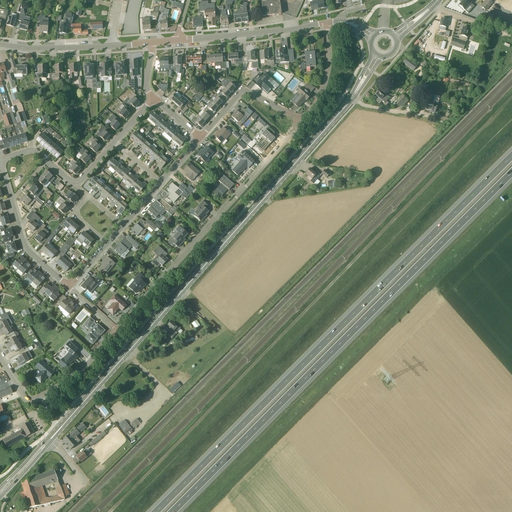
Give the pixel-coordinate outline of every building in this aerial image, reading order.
[(261,0),(263,17),(281,14),(279,0),(261,0)] [(318,9),(315,0),(308,0),(311,11),(318,9)] [(323,0),(320,1),(320,0),(315,0),(318,9),(325,8),(324,6),(328,5),(326,0),(323,0)] [(474,6),(469,2),(467,0),(463,0),(463,1),(462,0),(461,2),(461,3),(459,5),(468,14),(474,6)] [(485,0),(480,6),(486,11),(493,3),(492,3),(493,1),(491,0),(485,0)] [(211,7),(208,7),(208,2),(199,3),(200,12),(204,12),(205,19),(206,19),(206,18),(209,18),(209,27),(216,26),(215,21),(214,4),(211,5),(211,7)] [(149,12),(149,16),(158,16),(159,12),(160,7),(154,8),(153,10),(154,10),(154,12),(149,12)] [(30,18),(25,17),(23,8),(22,8),(18,21),(22,22),(20,29),(27,31),(29,23),(28,23),(30,18)] [(69,29),(70,24),(72,24),(74,14),(67,13),(66,19),(64,19),(64,24),(60,24),(59,31),(60,31),(60,33),(61,34),(63,34),(65,34),(65,32),(67,33),(67,29),(69,29)] [(14,27),(17,15),(12,14),(11,16),(12,16),(11,18),(9,17),(6,25),(14,27)] [(48,28),(48,27),(48,23),(48,21),(44,21),(45,16),(37,15),(37,21),(40,21),(39,32),(43,32),(43,31),(47,31),(47,33),(48,28)] [(168,18),(168,15),(162,15),(163,19),(164,19),(164,21),(163,21),(159,22),(160,24),(160,29),(167,29),(167,25),(168,25),(167,18),(168,18)] [(150,30),(150,25),(149,16),(142,17),(142,18),(143,30),(150,30)] [(203,27),(202,22),(202,17),(194,18),(194,20),(195,28),(203,27)] [(439,30),(445,31),(446,28),(447,20),(441,19),(439,27),(439,30)] [(88,31),(83,31),(81,31),(81,24),(73,25),(73,34),(77,33),(77,35),(88,34),(88,31)] [(467,38),(468,35),(470,30),(463,28),(459,39),(453,37),(450,46),(463,50),(467,38)] [(275,51),(276,59),(275,59),(275,63),(280,63),(289,62),(288,57),(288,56),(283,56),(283,55),(283,50),(275,51)] [(268,58),(268,57),(267,52),(260,52),(261,61),(264,61),(265,65),(267,65),(270,65),(274,65),(274,63),(273,59),(273,58),(268,58)] [(305,67),(310,67),(316,67),(315,52),(305,52),(305,62),(299,64),(301,70),(306,69),(305,67)] [(254,58),(254,53),(246,53),(247,57),(242,57),(243,58),(243,64),(242,66),(241,70),(245,70),(247,64),(248,63),(252,63),(252,69),(258,68),(257,58),(254,58)] [(238,54),(228,54),(228,61),(235,60),(235,63),(235,64),(238,64),(238,66),(242,66),(243,64),(243,58),(238,59),(238,54)] [(212,63),(215,63),(214,55),(206,56),(207,60),(205,60),(205,64),(212,64),(212,63)] [(223,63),(223,60),(222,55),(214,55),(215,63),(215,67),(220,66),(221,70),(224,69),(226,69),(225,63),(223,63)] [(163,59),(163,58),(159,58),(159,61),(160,65),(160,69),(166,69),(166,71),(169,71),(170,65),(168,65),(168,59),(166,59),(165,59),(163,59)] [(181,63),(181,58),(173,58),(173,65),(170,65),(169,71),(169,78),(173,78),(173,72),(177,73),(177,74),(181,74),(182,67),(183,65),(183,63),(181,63)] [(403,63),(413,71),(417,66),(407,58),(403,63)] [(27,76),(27,66),(16,67),(17,67),(16,67),(14,60),(10,62),(15,77),(22,77),(22,76),(27,76)] [(138,65),(137,66),(137,61),(136,61),(135,60),(134,60),(133,61),(130,61),(130,66),(131,80),(127,80),(127,87),(135,94),(135,80),(134,80),(134,77),(135,77),(134,70),(137,70),(137,69),(138,69),(138,65)] [(115,64),(115,69),(116,76),(127,75),(127,68),(123,68),(123,62),(119,63),(120,64),(119,64),(118,64),(117,64),(116,64),(115,64)] [(108,65),(106,65),(106,63),(103,64),(103,65),(101,65),(101,68),(99,68),(99,73),(101,73),(101,77),(108,77),(112,77),(112,70),(108,70),(108,65)] [(93,65),(89,66),(89,64),(85,64),(85,66),(84,66),(84,70),(85,70),(85,77),(93,77),(93,65)] [(62,73),(62,70),(62,65),(55,65),(55,74),(50,74),(51,81),(52,81),(52,82),(53,84),(55,84),(55,82),(59,82),(59,73),(62,73)] [(48,81),(51,81),(50,74),(46,74),(46,66),(38,66),(38,74),(35,74),(39,88),(41,87),(41,82),(46,82),(46,79),(48,79),(48,81)] [(271,90),(274,87),(271,84),(274,81),(271,78),(265,73),(255,85),(261,89),(262,88),(268,93),(271,90)] [(236,85),(238,84),(235,82),(227,79),(226,80),(226,81),(226,80),(221,85),(226,88),(231,93),(235,88),(236,89),(238,87),(236,85)] [(168,84),(158,84),(158,87),(164,92),(168,87),(168,84)] [(315,88),(309,85),(306,88),(311,93),(315,88)] [(311,95),(307,92),(302,87),(296,93),(300,96),(293,103),(298,108),(305,100),(306,101),(311,95)] [(227,98),(231,93),(226,88),(221,93),(220,92),(218,95),(225,101),(227,99),(227,98)] [(384,90),(382,92),(380,89),(375,95),(379,98),(376,101),(379,104),(382,101),(387,105),(388,103),(386,101),(389,98),(386,95),(388,93),(384,90)] [(175,104),(180,99),(175,95),(176,93),(174,91),(167,98),(170,101),(170,100),(175,104)] [(132,92),(122,104),(127,108),(128,109),(131,105),(135,108),(140,103),(135,99),(137,97),(132,92)] [(435,113),(436,107),(433,106),(434,104),(435,105),(437,96),(429,94),(427,101),(425,109),(432,111),(432,112),(435,113)] [(223,104),(225,101),(218,95),(216,97),(217,98),(213,103),(218,108),(222,103),(223,104)] [(188,104),(186,102),(187,100),(182,96),(180,99),(175,104),(180,108),(179,109),(182,111),(186,107),(188,104)] [(405,100),(406,99),(402,96),(395,104),(399,107),(405,100)] [(218,108),(213,103),(211,101),(206,106),(207,107),(205,109),(212,116),(215,113),(214,112),(218,108)] [(125,119),(130,114),(125,110),(127,108),(122,104),(118,109),(121,112),(119,114),(125,119)] [(237,123),(241,126),(251,115),(253,113),(247,108),(245,110),(243,108),(241,111),(241,112),(240,114),(236,111),(231,116),(238,122),(237,123)] [(210,118),(212,116),(205,109),(204,111),(200,117),(205,122),(209,117),(210,118)] [(156,125),(161,120),(163,117),(160,115),(158,117),(153,112),(148,118),(156,125)] [(17,124),(23,122),(20,113),(16,114),(17,117),(14,118),(16,124),(17,124)] [(6,127),(13,125),(9,114),(2,116),(5,125),(6,127)] [(115,121),(117,119),(113,115),(108,120),(111,123),(109,125),(115,131),(120,125),(115,121)] [(200,117),(198,116),(197,115),(195,117),(198,120),(196,123),(201,127),(205,122),(200,117)] [(166,124),(161,120),(156,125),(164,132),(169,127),(171,124),(168,122),(166,124)] [(28,142),(27,139),(25,134),(28,133),(26,126),(22,127),(22,128),(21,128),(18,129),(19,130),(20,133),(20,135),(23,144),(28,142)] [(110,136),(105,132),(107,130),(103,126),(98,131),(99,132),(96,135),(99,138),(100,137),(105,142),(110,136)] [(174,131),(169,127),(164,132),(172,140),(177,134),(179,132),(176,129),(174,131)] [(230,135),(227,132),(223,128),(220,132),(219,134),(217,133),(214,136),(222,144),(230,135)] [(271,143),(275,138),(266,130),(261,135),(258,139),(260,141),(256,146),(258,148),(258,149),(259,148),(262,151),(269,142),(271,143)] [(138,145),(143,140),(135,132),(130,138),(136,143),(134,145),(136,148),(138,145)] [(40,143),(45,137),(42,134),(36,140),(40,143)] [(182,138),(177,134),(172,140),(180,147),(187,139),(184,136),(182,138)] [(244,135),(241,139),(247,145),(251,141),(244,135)] [(43,146),(49,140),(46,137),(45,137),(40,143),(43,146)] [(100,148),(96,144),(98,141),(93,137),(88,142),(91,145),(89,148),(96,153),(100,148)] [(47,150),(53,143),(49,140),(43,146),(47,150)] [(147,152),(152,147),(143,140),(138,145),(144,150),(142,152),(145,155),(147,152)] [(240,140),(237,144),(243,149),(246,146),(240,140)] [(50,153),(56,146),(53,143),(47,150),(50,153)] [(54,156),(60,149),(56,146),(50,153),(54,156)] [(155,159),(160,154),(152,147),(147,152),(152,157),(150,159),(153,162),(155,159)] [(209,159),(214,153),(207,147),(203,151),(204,151),(202,153),(200,151),(197,155),(207,164),(210,160),(209,159)] [(58,159),(63,152),(60,149),(54,156),(58,159)] [(90,159),(86,155),(88,152),(86,151),(86,152),(83,149),(79,153),(76,156),(77,157),(79,159),(80,159),(86,164),(90,159)] [(254,162),(251,158),(243,151),(238,157),(241,160),(236,166),(242,172),(248,165),(250,166),(254,162)] [(161,169),(168,161),(160,154),(155,159),(160,164),(158,166),(161,169)] [(80,170),(76,166),(78,164),(73,159),(68,165),(72,168),(70,170),(76,175),(80,170)] [(120,161),(117,163),(112,159),(107,164),(115,171),(120,166),(122,163),(120,161)] [(200,173),(190,164),(183,171),(184,171),(184,170),(188,173),(185,176),(192,182),(195,179),(200,173)] [(126,170),(120,166),(115,171),(123,179),(128,173),(131,171),(128,168),(126,170)] [(50,175),(52,172),(48,169),(47,171),(46,171),(42,176),(48,182),(48,181),(51,183),(55,178),(50,175)] [(317,174),(310,169),(306,174),(312,179),(310,182),(313,184),(320,177),(319,176),(317,174)] [(134,177),(128,173),(123,179),(131,186),(137,180),(139,178),(136,175),(134,177)] [(38,181),(44,186),(46,185),(48,182),(42,176),(38,181)] [(234,185),(230,182),(223,176),(219,181),(221,184),(214,192),(217,195),(216,196),(217,196),(220,198),(227,189),(229,190),(234,185)] [(103,185),(99,181),(95,178),(92,182),(90,183),(96,188),(93,190),(96,193),(98,191),(103,185)] [(142,184),(137,180),(131,186),(140,193),(147,185),(144,182),(142,184)] [(171,194),(168,197),(167,196),(164,199),(170,205),(170,204),(170,203),(171,202),(172,202),(174,203),(181,196),(184,199),(185,198),(186,199),(192,192),(187,188),(182,184),(178,188),(176,186),(172,183),(167,190),(171,194)] [(39,187),(38,189),(34,185),(29,191),(31,193),(35,196),(33,199),(36,201),(41,206),(45,202),(41,201),(38,199),(39,198),(38,197),(44,191),(41,189),(42,189),(39,187)] [(106,198),(111,192),(103,185),(98,191),(104,195),(102,198),(104,200),(106,198)] [(73,203),(78,198),(72,193),(69,190),(67,194),(65,196),(67,198),(65,201),(69,204),(71,202),(73,203)] [(115,205),(120,199),(111,192),(106,198),(112,202),(110,205),(113,207),(115,205)] [(31,201),(29,199),(25,196),(20,201),(29,209),(36,201),(33,199),(31,201)] [(69,204),(65,201),(60,197),(56,202),(60,206),(58,209),(64,214),(68,209),(67,207),(69,205),(69,204)] [(118,212),(121,214),(128,206),(123,202),(125,200),(122,197),(120,199),(115,205),(120,209),(118,212)] [(172,208),(164,201),(163,201),(163,200),(160,204),(156,201),(148,211),(152,214),(151,215),(152,216),(154,218),(155,217),(156,218),(164,209),(171,216),(176,211),(172,208)] [(208,206),(204,203),(203,201),(197,207),(198,208),(193,214),(192,213),(192,214),(201,222),(204,218),(204,217),(209,212),(205,209),(208,206)] [(29,221),(35,214),(32,211),(26,218),(29,221)] [(33,232),(38,226),(36,224),(40,219),(35,214),(29,221),(32,223),(28,227),(33,232)] [(2,226),(10,224),(8,217),(4,218),(3,215),(0,215),(0,223),(1,223),(2,226)] [(65,229),(66,228),(68,230),(74,223),(69,219),(67,222),(64,219),(61,223),(60,225),(62,227),(65,229)] [(145,222),(144,222),(141,219),(136,224),(136,225),(131,231),(134,234),(137,237),(140,234),(142,236),(146,233),(145,232),(149,226),(157,233),(159,230),(148,219),(145,222)] [(79,228),(75,224),(74,223),(68,230),(71,232),(69,234),(72,236),(79,228)] [(42,245),(45,242),(47,240),(44,238),(46,236),(43,234),(45,231),(43,229),(46,226),(43,224),(35,233),(38,235),(34,239),(39,243),(40,243),(42,245)] [(179,243),(188,234),(179,226),(175,230),(178,232),(173,238),(173,239),(171,241),(178,248),(181,245),(179,243)] [(2,237),(4,243),(11,241),(10,237),(13,236),(11,229),(3,232),(3,233),(2,233),(3,237),(2,237)] [(77,240),(82,245),(83,243),(89,236),(84,232),(79,238),(78,238),(77,240),(76,240),(77,240)] [(92,245),(91,244),(94,241),(89,236),(83,243),(86,246),(85,247),(88,250),(90,247),(92,245)] [(140,246),(130,237),(128,236),(127,237),(126,237),(126,238),(125,239),(124,238),(119,243),(121,244),(115,251),(121,256),(127,250),(128,251),(132,246),(136,250),(140,246)] [(68,246),(73,239),(71,237),(65,244),(68,246)] [(75,238),(73,239),(68,246),(70,248),(77,240),(76,240),(77,240),(75,238)] [(15,246),(15,245),(14,243),(6,245),(9,253),(6,254),(7,260),(10,258),(12,258),(15,256),(14,253),(17,252),(16,249),(15,246)] [(45,247),(42,251),(46,255),(52,249),(47,244),(45,247)] [(165,257),(167,254),(158,246),(153,252),(155,254),(154,255),(156,257),(152,262),(158,268),(160,264),(162,266),(168,259),(165,257)] [(46,255),(51,259),(55,255),(57,253),(52,249),(46,255)] [(18,270),(26,261),(21,256),(13,265),(18,270)] [(61,268),(68,260),(63,256),(56,263),(61,268)] [(115,264),(111,260),(107,257),(104,261),(105,262),(99,270),(105,276),(115,264)] [(73,269),(76,266),(74,263),(70,258),(68,260),(61,268),(66,272),(71,267),(73,269)] [(23,274),(31,265),(26,261),(18,270),(23,274)] [(26,279),(27,278),(33,282),(41,273),(35,269),(30,275),(29,275),(28,273),(24,278),(26,279)] [(36,290),(46,278),(41,273),(33,282),(30,285),(36,290)] [(145,278),(141,275),(139,273),(133,280),(133,279),(127,285),(129,287),(128,287),(136,294),(141,288),(142,289),(146,284),(142,281),(145,278)] [(98,286),(100,284),(102,281),(94,274),(90,278),(89,277),(86,281),(87,282),(82,288),(81,287),(85,291),(86,289),(90,293),(97,285),(98,286)] [(51,288),(47,285),(46,284),(44,286),(45,287),(40,293),(43,295),(45,293),(49,297),(57,288),(54,285),(51,288)] [(56,305),(60,300),(57,298),(59,296),(57,294),(60,291),(57,288),(49,297),(54,302),(53,302),(56,305)] [(127,306),(123,303),(114,295),(109,301),(113,304),(107,310),(113,315),(115,313),(116,313),(116,312),(119,309),(122,311),(127,306)] [(64,310),(72,301),(69,299),(66,302),(64,300),(62,302),(60,300),(56,305),(54,307),(56,309),(59,306),(64,310)] [(71,318),(72,317),(75,313),(72,311),(74,309),(72,307),(75,304),(72,301),(64,310),(69,315),(68,316),(71,318)] [(6,321),(7,320),(6,318),(4,319),(4,318),(2,319),(0,320),(1,323),(0,323),(0,326),(0,327),(0,326),(0,331),(9,326),(6,321)] [(97,325),(94,323),(95,322),(90,318),(84,325),(89,329),(91,331),(85,338),(93,344),(105,331),(97,324),(97,325)] [(198,322),(197,320),(192,324),(195,329),(200,326),(198,322)] [(181,329),(176,325),(172,321),(167,326),(173,332),(172,334),(170,332),(167,335),(172,339),(178,332),(180,333),(182,332),(180,330),(181,329)] [(10,337),(15,334),(14,331),(13,332),(9,326),(0,331),(0,334),(1,336),(4,334),(6,336),(8,335),(10,337)] [(8,349),(19,342),(16,337),(17,337),(16,336),(15,334),(10,337),(11,340),(9,341),(10,343),(6,345),(8,349)] [(19,353),(25,350),(23,348),(22,348),(19,342),(8,349),(11,352),(14,350),(15,352),(18,351),(19,353)] [(78,350),(74,347),(69,343),(64,349),(68,352),(62,359),(69,365),(75,358),(76,359),(78,357),(75,354),(78,350)] [(19,366),(29,360),(25,354),(30,351),(28,348),(27,349),(25,350),(19,353),(21,356),(18,357),(20,360),(16,362),(19,366)] [(50,378),(54,372),(41,360),(35,367),(41,372),(35,378),(41,384),(48,376),(50,378)] [(177,382),(171,389),(168,391),(172,395),(174,393),(181,386),(177,382)] [(0,398),(13,393),(10,387),(0,391),(0,398)] [(97,409),(104,418),(110,414),(103,405),(97,409)] [(137,419),(130,424),(133,429),(134,428),(135,429),(137,428),(137,429),(138,428),(137,426),(141,423),(137,419)] [(129,426),(125,421),(123,421),(120,423),(120,426),(123,430),(122,430),(126,435),(128,434),(129,436),(132,433),(131,431),(133,430),(129,425),(129,426)] [(34,433),(29,423),(29,422),(21,427),(22,429),(3,440),(7,448),(34,433)] [(70,450),(74,446),(80,441),(77,437),(80,434),(79,433),(83,430),(80,426),(63,441),(70,450)] [(104,432),(89,444),(91,447),(102,439),(101,438),(106,435),(104,432)] [(81,462),(85,459),(91,454),(88,450),(85,452),(86,453),(84,455),(82,452),(76,456),(77,457),(76,458),(78,459),(81,462)] [(42,487),(58,481),(54,470),(21,482),(25,492),(21,493),(26,509),(64,500),(65,500),(65,499),(60,486),(55,488),(58,496),(55,496),(46,498),(42,487)]
